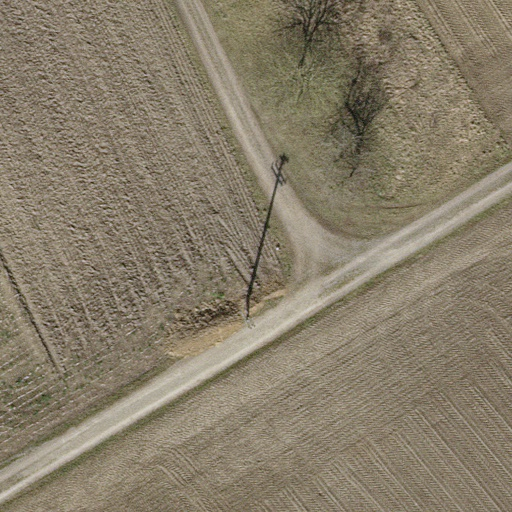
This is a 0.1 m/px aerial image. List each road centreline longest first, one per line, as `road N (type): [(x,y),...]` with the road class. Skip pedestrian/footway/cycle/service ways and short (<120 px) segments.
road 1 (track): [(511,183),(0,498)]
road 2 (track): [(204,0),(340,289)]
